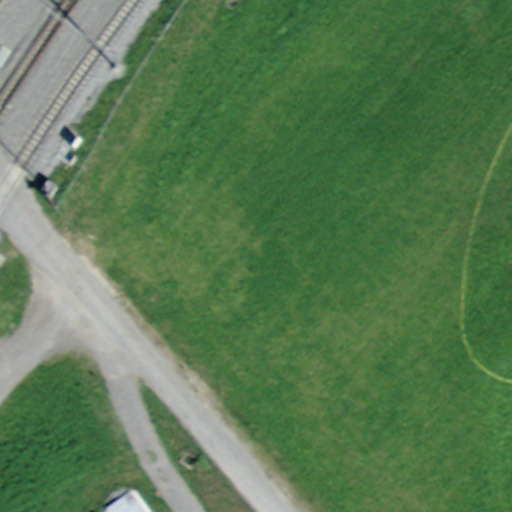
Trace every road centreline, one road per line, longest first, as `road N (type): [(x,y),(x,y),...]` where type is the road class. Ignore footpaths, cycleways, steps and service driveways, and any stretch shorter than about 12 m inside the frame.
road 1 (residential): [(285,511),(82,278)]
road 2 (residential): [(0,184),(82,278)]
